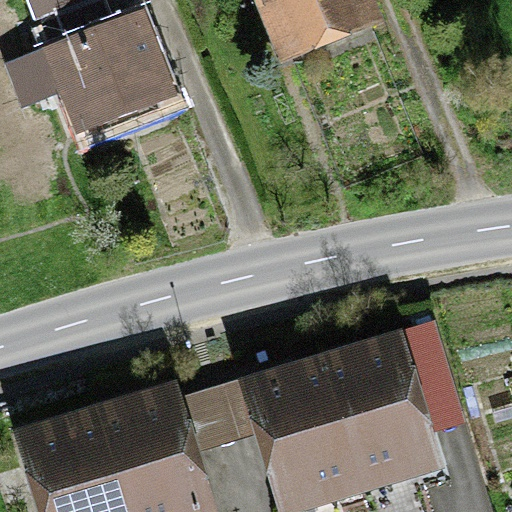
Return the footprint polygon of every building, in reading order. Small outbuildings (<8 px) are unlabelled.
[(373,0),(248,0),(282,83),(390,40),(373,0)] [(144,28),(46,63),(77,149),(175,114),(144,28)] [(319,365),(357,491),(444,465),(407,339),(319,365)] [(287,511),(357,491),(319,365),(238,390),(274,511),(287,511)] [(99,415),(125,511),(214,511),(182,392),(99,415)] [(125,511),(99,415),(24,435),(45,511),(125,511)]
